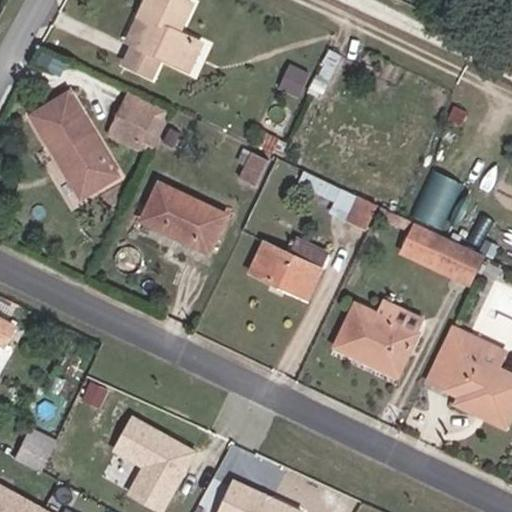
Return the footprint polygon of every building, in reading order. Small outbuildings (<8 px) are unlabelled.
[(167,72),(181,44),(166,36),(181,7),(166,0),(138,0),(128,19),(135,23),(122,47),(113,64),(138,77),(147,61),(167,72)] [(135,23),(128,19),(115,44),(122,47),(135,23)] [(189,48),(181,44),(167,72),(174,76),(189,48)] [(75,99),(41,119),(88,201),(122,181),(75,99)] [(139,102),(123,134),(148,148),(156,153),(173,120),(139,102)] [(142,160),(148,148),(123,134),(117,146),(142,160)] [(441,168),(419,213),(444,224),(466,180),(441,168)] [(166,191),(147,228),(214,261),(232,223),(166,191)] [(368,239),(380,214),(361,203),(348,229),(368,239)] [(474,295),(489,267),(421,234),(414,249),(407,263),(451,284),(474,295)] [(290,261),(270,250),(253,282),(308,310),(324,278),(322,277),(329,263),(298,247),(290,261)] [(383,316),(378,325),(390,331),(398,315),(395,312),(387,308),(383,316)] [(393,382),(401,386),(428,330),(418,325),(412,322),(398,315),(390,331),(378,325),(360,316),(352,333),(351,336),(340,358),(349,362),(393,382)] [(0,356),(8,340),(0,335),(0,356)] [(435,368),(424,392),(458,407),(455,414),(504,439),(511,422),(511,385),(496,377),(466,363),(473,347),(453,338),(451,337),(435,368)] [(503,361),(473,347),(466,363),(496,377),(503,361)] [(165,511),(199,453),(175,439),(173,443),(165,439),(167,435),(137,418),(118,450),(148,467),(133,494),(165,511)] [(30,433),(27,439),(56,452),(58,447),(30,433)] [(27,439),(13,468),(33,477),(41,481),(56,452),(27,439)] [(46,511),(49,508),(0,481),(0,511),(46,511)] [(264,499),(266,495),(236,481),(221,511),(302,511),(272,498),(270,502),(264,499)]
